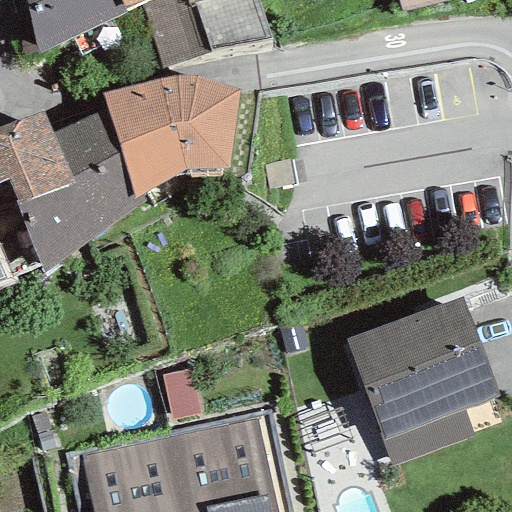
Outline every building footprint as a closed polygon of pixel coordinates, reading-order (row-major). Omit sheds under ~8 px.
[(22,0),(36,54),(126,12),(118,0),(22,0)] [(118,0),(126,12),(142,5),(157,70),(267,42),(254,0),(118,0)] [(162,79),(102,95),(105,109),(119,151),(133,199),(142,196),(181,170),(226,168),(240,90),(196,79),(179,77),(162,79)] [(105,109),(52,134),(70,178),(119,151),(105,109)] [(42,110),(0,127),(0,184),(7,181),(18,206),(73,183),(70,178),(52,134),(42,110)] [(133,199),(119,151),(70,178),(73,183),(18,206),(43,275),(144,200),(142,196),(133,199)] [(461,297),(345,339),(391,465),(474,435),(465,409),(497,398),(461,297)] [(170,438),(185,511),(275,511),(256,420),(170,438)] [(93,511),(185,511),(170,438),(82,456),(93,511)]
